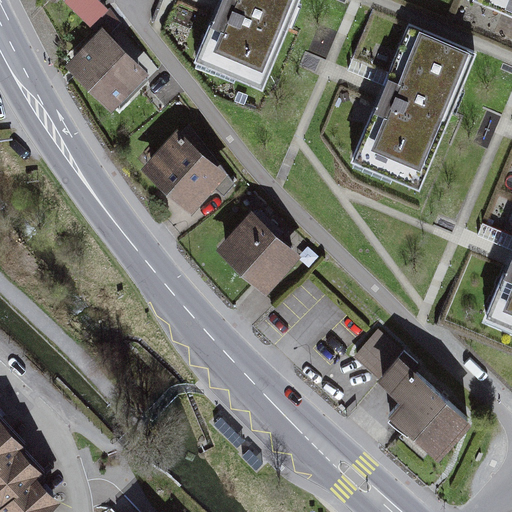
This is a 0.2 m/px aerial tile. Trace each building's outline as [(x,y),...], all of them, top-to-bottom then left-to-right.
[(77,0),(91,15),(107,0),(77,0)] [(269,92),(306,0),(225,0),(223,6),(200,64),(269,92)] [(511,0),(474,0),(473,3),(511,19),(511,0)] [(481,55),(411,27),(383,95),(356,163),(426,191),(481,55)] [(103,31),(69,67),(121,114),(155,77),(103,31)] [(181,130),(145,170),(199,218),(234,178),(181,130)] [(258,204),(218,250),(271,295),(310,250),(258,204)] [(511,329),(511,271),(492,321),(511,329)] [(480,422),(383,335),(366,354),(408,392),(385,417),(440,466),(480,422)] [(12,420),(0,428),(0,506),(3,511),(53,511),(68,502),(12,420)] [(159,511),(143,495),(126,511),(159,511)]
